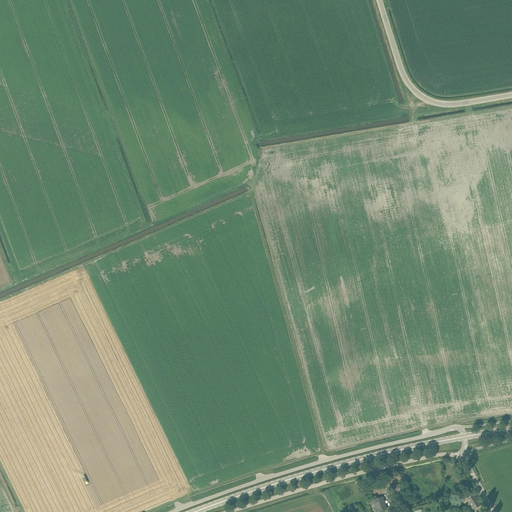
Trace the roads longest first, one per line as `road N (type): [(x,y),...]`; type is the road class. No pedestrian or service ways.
road 1 (unclassified): [(175,511),(304,466),(458,426),(463,436)]
road 2 (primary): [(198,511),(354,460),(463,436)]
road 3 (unclassified): [(228,511),(364,472),(459,457)]
road 4 (unclassified): [(511,96),(456,106),(417,96),(378,0)]
